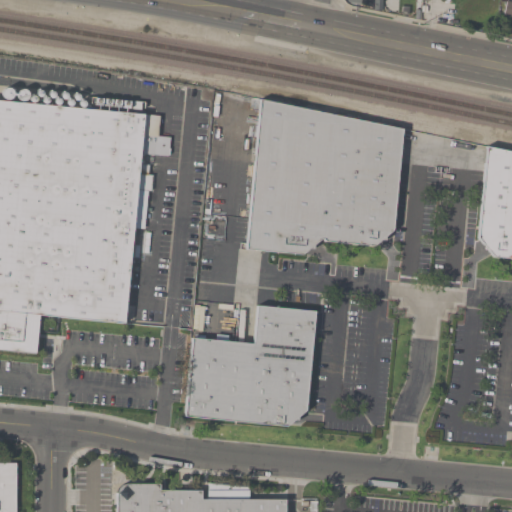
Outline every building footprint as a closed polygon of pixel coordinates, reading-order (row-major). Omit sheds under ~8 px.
[(0,350),(34,353),(37,316),(123,323),(131,228),(143,229),(147,174),(139,173),(140,153),(151,154),(152,148),(141,148),(142,137),(155,138),(158,113),(0,100),(0,350)] [(244,248),(314,255),(315,240),(388,247),(401,123),(259,108),(244,248)] [(511,160),(484,158),(476,254),(511,256),(511,160)] [(303,427),(312,312),(254,307),(251,344),(189,338),(183,417),(303,427)] [(0,511),(14,511),(15,465),(0,464),(0,511)] [(114,511),(283,511),(284,500),(246,500),(246,492),(237,492),(237,498),(201,498),(201,491),(158,491),(158,486),(115,485),(114,511)]
